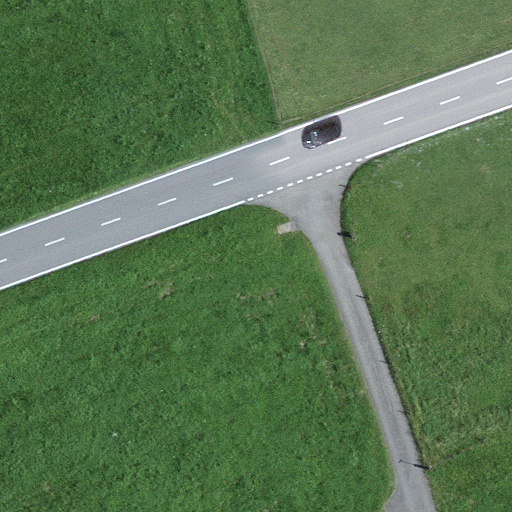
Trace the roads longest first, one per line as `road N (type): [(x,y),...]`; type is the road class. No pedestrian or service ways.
road 1 (unclassified): [(415,511),(298,154)]
road 2 (secondary): [(0,261),(298,154)]
road 3 (secondary): [(298,154),(511,77)]
